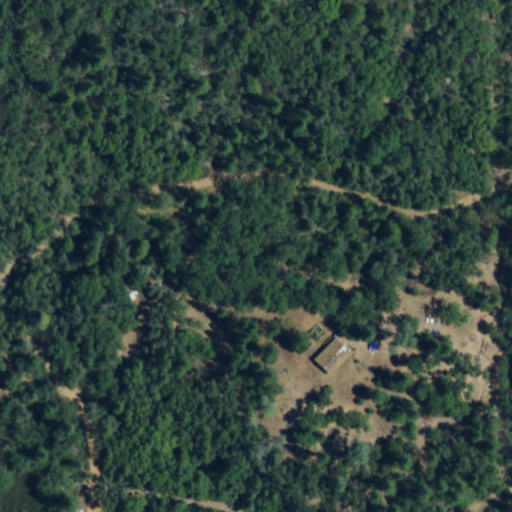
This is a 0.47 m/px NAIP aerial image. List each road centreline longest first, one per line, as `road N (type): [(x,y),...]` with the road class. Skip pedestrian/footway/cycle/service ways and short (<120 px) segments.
road 1 (residential): [(470,511),(142,491),(110,511),(90,510),(91,449),(74,398),(7,316),(0,284)]
road 2 (residential): [(511,182),(429,216),(327,184),(259,174),(86,207),(37,258),(0,276)]
